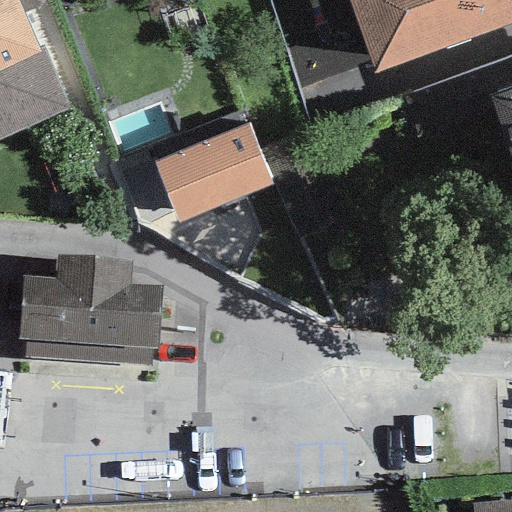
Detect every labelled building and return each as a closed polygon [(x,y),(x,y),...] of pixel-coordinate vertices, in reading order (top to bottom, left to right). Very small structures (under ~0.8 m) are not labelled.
[(0,0),(0,53),(43,35),(25,0),(0,0)] [(511,0),(357,0),(377,55),(511,8),(511,0)] [(0,53),(0,128),(71,99),(43,35),(0,53)] [(511,66),(510,68),(505,53),(402,89),(417,132),(498,103),(511,142),(511,66)] [(246,117),(155,156),(179,212),(271,174),(295,230),(345,209),(310,125),(258,146),(246,117)] [(56,287),(24,285),(20,348),(27,349),(26,361),(152,369),(152,357),(159,357),(163,296),(132,294),(134,266),(58,262),(56,287)]
